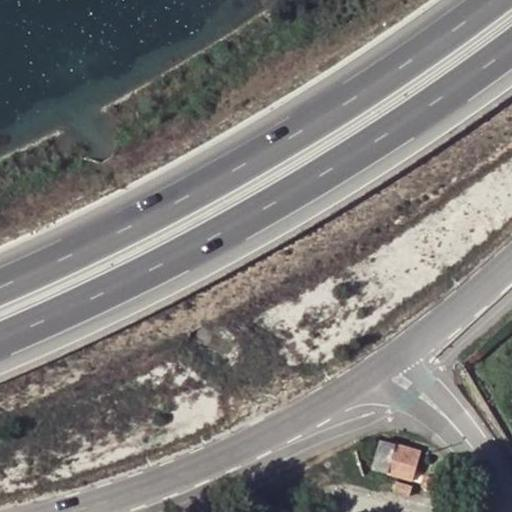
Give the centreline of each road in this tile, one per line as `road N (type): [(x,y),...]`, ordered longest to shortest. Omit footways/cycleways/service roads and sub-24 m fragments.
road 1 (trunk): [(0,338),(275,207),(511,46)]
road 2 (trunk): [(491,0),(234,171),(0,284)]
road 3 (tertiary): [(385,364),(236,449),(71,511)]
road 4 (residential): [(385,364),(442,416),(500,511)]
road 5 (tertiary): [(511,260),(385,364)]
